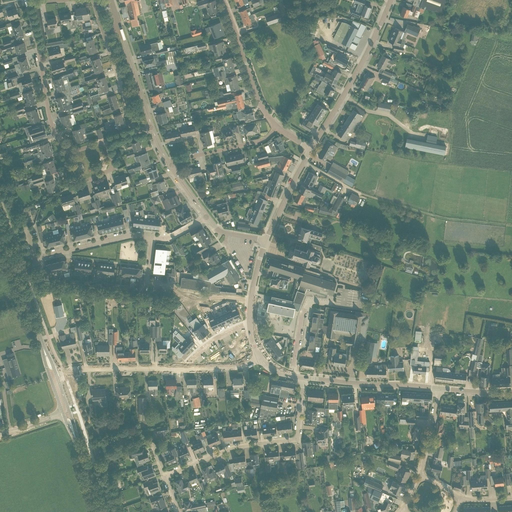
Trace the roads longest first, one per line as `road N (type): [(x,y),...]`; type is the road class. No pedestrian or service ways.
road 1 (residential): [(164,476),(226,449),(295,438),(302,377)]
road 2 (unclassified): [(311,149),(388,0)]
road 3 (residential): [(28,3),(48,114),(68,151)]
road 4 (residential): [(152,236),(40,258),(27,231)]
road 5 (residential): [(276,127),(259,103),(222,0)]
road 6 (tertiary): [(440,388),(302,377)]
road 7 (tertiary): [(43,348),(0,225)]
road 8 (tertiary): [(56,375),(186,367)]
